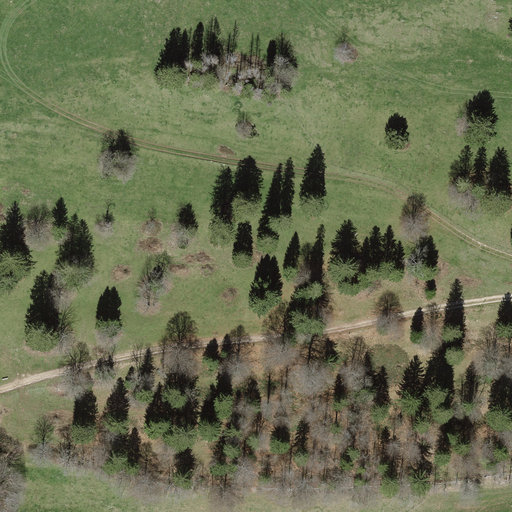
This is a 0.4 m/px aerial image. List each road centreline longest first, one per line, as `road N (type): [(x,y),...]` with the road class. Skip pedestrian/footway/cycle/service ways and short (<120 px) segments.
road 1 (track): [(511,301),(112,359),(0,390)]
road 2 (track): [(511,258),(389,189),(347,176)]
